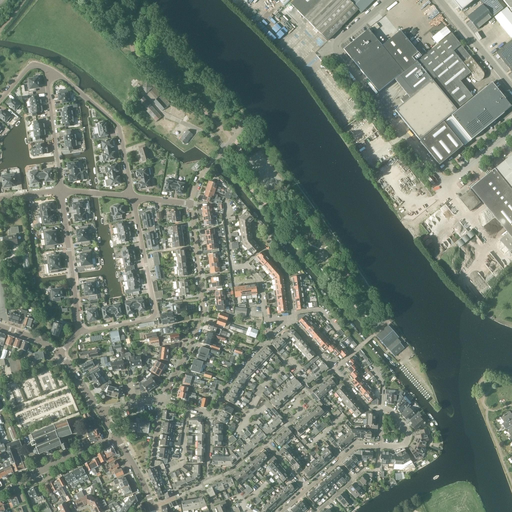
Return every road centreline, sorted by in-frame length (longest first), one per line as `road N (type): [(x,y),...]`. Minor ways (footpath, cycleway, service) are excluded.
road 1 (unclassified): [(454,178),(439,176),(332,46),(389,0)]
road 2 (residential): [(161,402),(200,317),(191,203)]
road 3 (residential): [(132,196),(154,316),(80,331)]
road 4 (residential): [(52,71),(119,127),(132,196)]
road 5 (residential): [(60,190),(80,331)]
road 6 (residential): [(0,493),(117,438)]
road 7 (residential): [(60,190),(52,71)]
